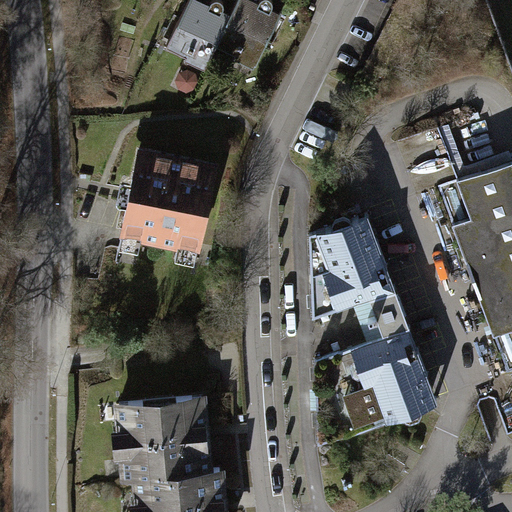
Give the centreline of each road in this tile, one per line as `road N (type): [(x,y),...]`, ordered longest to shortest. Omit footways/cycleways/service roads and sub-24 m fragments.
road 1 (residential): [(351,0),(263,174),(254,229),(255,388),(269,511)]
road 2 (residential): [(32,511),(37,108),(22,0)]
